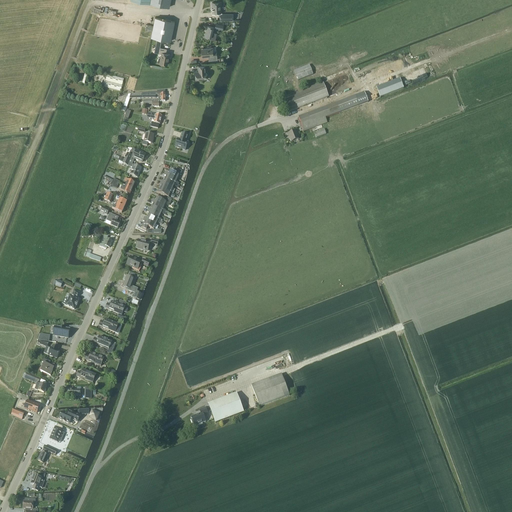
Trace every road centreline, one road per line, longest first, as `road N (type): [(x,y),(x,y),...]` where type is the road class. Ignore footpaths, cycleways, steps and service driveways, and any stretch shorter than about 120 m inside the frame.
road 1 (residential): [(2,511),(157,165),(199,0)]
road 2 (residential): [(77,511),(208,159)]
road 3 (track): [(473,511),(403,325),(271,370)]
road 4 (track): [(92,0),(0,231)]
